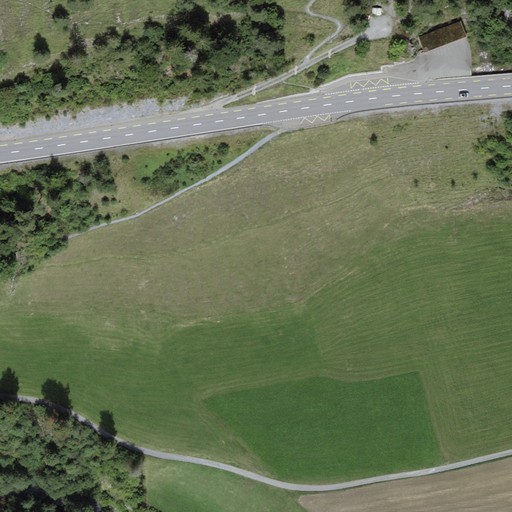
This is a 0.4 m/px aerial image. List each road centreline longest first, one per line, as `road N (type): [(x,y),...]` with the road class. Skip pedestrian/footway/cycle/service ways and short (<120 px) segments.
road 1 (track): [(0,397),(49,404),(141,451),(324,491),(511,453)]
road 2 (primary): [(511,86),(382,97),(0,154)]
road 3 (track): [(326,42),(323,32),(283,25),(0,60)]
